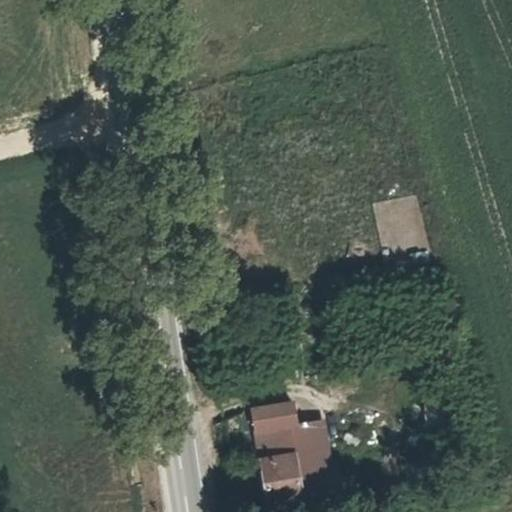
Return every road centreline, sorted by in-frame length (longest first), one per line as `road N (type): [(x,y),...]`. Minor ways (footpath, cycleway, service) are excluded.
road 1 (primary): [(121,117),(189,511)]
road 2 (unclassified): [(121,117),(0,139)]
